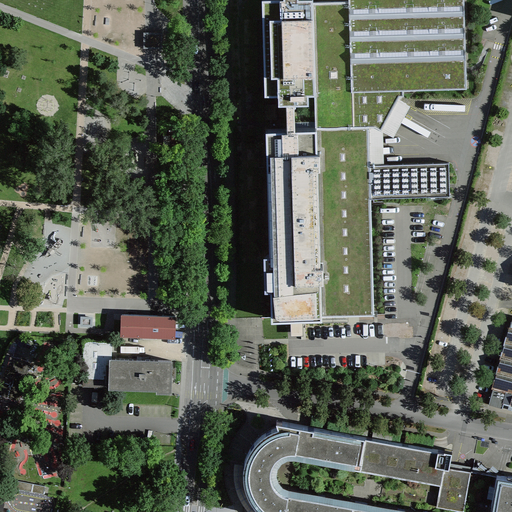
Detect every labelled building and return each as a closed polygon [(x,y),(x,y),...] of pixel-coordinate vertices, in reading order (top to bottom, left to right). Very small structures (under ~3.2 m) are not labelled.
[(262,0),(265,93),(278,92),(279,101),(286,101),(287,128),(266,128),(269,252),(264,252),(265,265),(265,276),(265,288),(271,287),(271,318),(322,316),(374,314),(371,197),(370,164),(376,164),(375,137),(369,137),(369,126),(376,126),(381,129),(383,126),(392,131),(407,104),(398,99),(400,96),(404,96),(404,89),(467,87),(464,0),(348,0),(313,1),(312,0),(262,0)] [(162,34),(145,34),(145,47),(162,47),(162,34)] [(0,76),(0,84),(24,93),(30,77),(5,68),(2,77),(0,76)] [(276,104),(266,104),(266,117),(276,117),(276,104)] [(370,164),(371,197),(450,195),(449,162),(376,164),(370,164)] [(414,209),(384,209),(386,315),(417,314),(414,209)] [(265,265),(237,265),(237,276),(265,276),(265,265)] [(175,316),(122,314),(121,334),(174,336),(175,316)] [(92,316),(81,315),(80,325),(92,326),(92,316)] [(509,405),(511,406),(511,320),(511,326),(508,325),(492,387),(494,388),(490,401),(503,404),(504,403),(510,404),(509,405)] [(83,383),(110,384),(111,358),(116,358),(117,341),(84,340),(83,383)] [(32,362),(11,355),(0,389),(0,394),(7,397),(19,401),(32,362)] [(170,390),(171,360),(116,358),(111,358),(110,384),(110,386),(158,387),(158,390),(170,390)] [(449,466),(452,450),(444,448),(444,450),(276,419),(277,425),(273,426),(270,428),(266,430),(261,434),(258,437),(254,441),(250,446),(247,453),(246,456),(244,461),(243,467),(243,474),(244,478),(244,482),(245,486),(246,489),(248,493),(250,497),(252,499),(254,503),(258,507),(261,509),(264,511),(490,511),(497,475),(488,468),(485,473),(483,472),(477,467),(474,466),(473,470),(453,467),(449,466)] [(243,474),(243,467),(233,462),(232,475),(234,484),(236,492),(239,499),(243,505),(247,511),(264,511),(261,509),(258,507),(254,503),(252,499),(250,497),(248,493),(246,489),(245,486),(244,482),(244,478),(243,474)] [(511,511),(511,477),(497,475),(490,511),(511,511)] [(45,485),(16,479),(14,487),(44,493),(45,485)]
